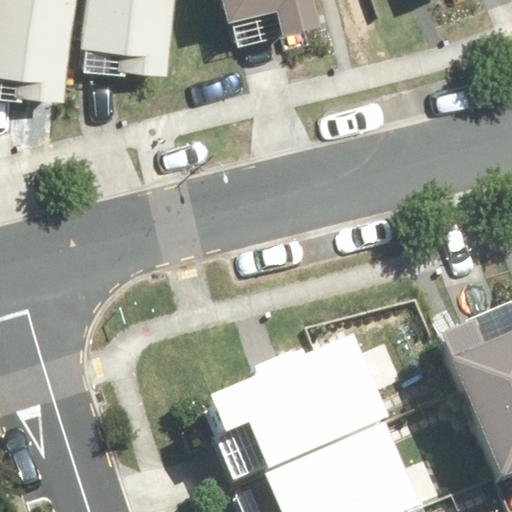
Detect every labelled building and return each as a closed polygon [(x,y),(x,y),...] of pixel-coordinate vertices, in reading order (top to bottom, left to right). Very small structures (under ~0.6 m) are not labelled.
[(89,0),(4,0),(0,32),(0,57),(29,61),(27,81),(79,87),(89,0)] [(186,0),(102,0),(98,33),(131,37),(129,57),(180,63),(186,0)] [(337,5),(335,0),(297,0),(300,14),(337,5)] [(511,345),(502,350),(490,323),(458,337),(511,459),(511,345)] [(266,427),(285,473),(406,422),(372,341),(230,400),(245,435),(266,427)] [(437,511),(403,430),(286,479),(300,511),(437,511)]
